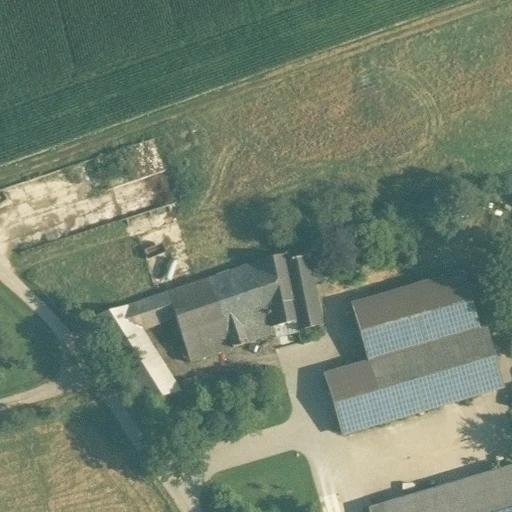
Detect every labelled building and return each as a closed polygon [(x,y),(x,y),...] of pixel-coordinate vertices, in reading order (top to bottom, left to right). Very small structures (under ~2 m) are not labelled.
[(395,71),(433,58),(427,38),(388,52),(395,71)] [(302,250),(284,254),(285,256),(257,263),(270,318),(271,317),(294,312),(298,331),(320,326),(305,258),(304,258),(302,250)] [(257,263),(126,308),(141,332),(175,319),(184,346),(180,347),(183,359),(189,362),(190,363),(275,334),(271,317),(270,318),(257,263)] [(461,274),(354,305),(371,364),(478,332),(461,274)] [(492,277),(469,284),(483,331),(506,324),(492,277)] [(141,332),(126,308),(89,320),(140,403),(178,391),(174,384),(141,332)] [(371,364),(328,377),(345,434),(498,389),(481,331),(478,332),(371,364)] [(284,360),(194,386),(189,377),(174,384),(178,391),(140,403),(166,444),(297,405),(284,360)] [(511,511),(511,467),(368,511),(511,511)]
